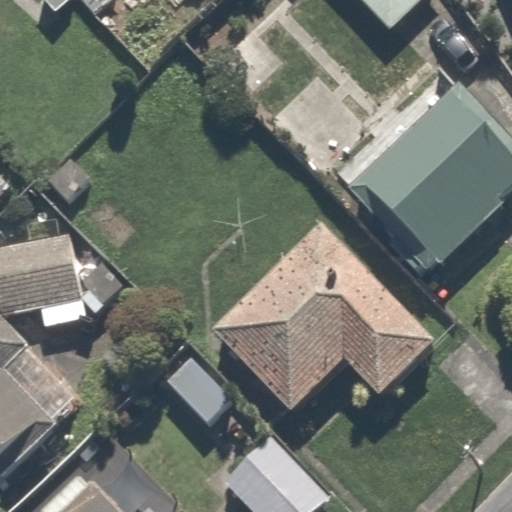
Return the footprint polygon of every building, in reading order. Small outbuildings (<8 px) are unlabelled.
[(343,0),(379,43),(429,0),(343,0)] [(511,200),(511,136),(466,93),(358,205),(436,280),(511,200)] [(138,325),(22,204),(0,225),(0,480),(65,418),(12,363),(56,320),(77,342),(91,328),(112,350),(138,325)] [(439,352),(326,241),(222,347),(300,424),(349,373),(384,408),(439,352)] [(332,511),(336,509),(270,442),(223,489),(245,511),(332,511)] [(107,511),(90,494),(71,511),(107,511)]
